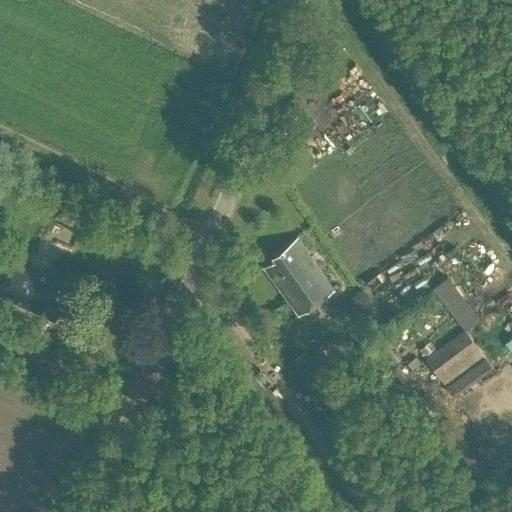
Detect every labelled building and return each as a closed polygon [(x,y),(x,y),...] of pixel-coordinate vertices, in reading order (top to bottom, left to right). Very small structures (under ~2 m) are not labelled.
[(299,311),(331,287),(295,238),(273,254),(275,257),(264,265),(299,311)] [(0,294),(54,320),(67,292),(60,289),(64,279),(14,257),(0,287),(0,294)] [(434,284),(469,326),(484,313),(449,272),(434,284)] [(357,321),(376,308),(361,288),(343,301),(357,321)] [(435,315),(441,302),(430,297),(423,310),(435,315)] [(466,328),(426,357),(446,385),(486,356),(466,328)] [(296,364),(309,381),(322,372),(309,354),(296,364)]
